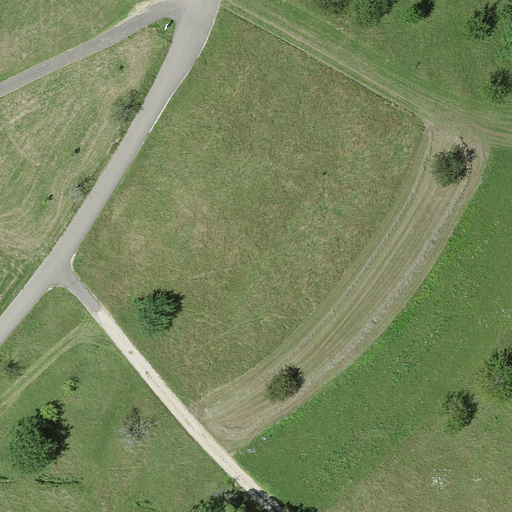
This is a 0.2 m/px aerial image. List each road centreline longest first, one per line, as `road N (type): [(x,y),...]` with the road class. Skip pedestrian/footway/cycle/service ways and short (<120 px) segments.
road 1 (tertiary): [(208,0),(192,43),(100,191),(0,333)]
road 2 (track): [(49,271),(126,334),(276,511)]
road 3 (track): [(203,0),(134,24),(0,95)]
